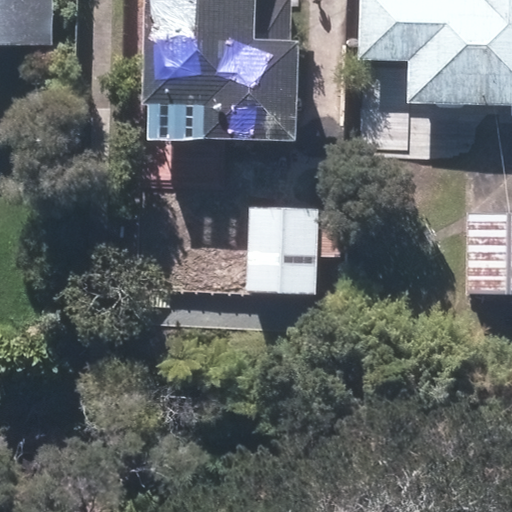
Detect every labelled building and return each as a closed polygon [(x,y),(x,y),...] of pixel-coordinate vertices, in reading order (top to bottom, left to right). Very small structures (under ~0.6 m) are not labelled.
[(0,0),(0,118),(1,119),(2,40),(59,41),(59,0),(0,0)] [(168,0),(163,131),(319,137),(323,37),(301,36),(302,0),(168,0)] [(423,56),(422,100),(511,102),(511,0),(376,0),(376,55),(423,56)] [(329,208),(263,207),(262,286),(328,287),(329,208)] [(511,214),(483,215),(483,285),(511,284),(511,214)]
